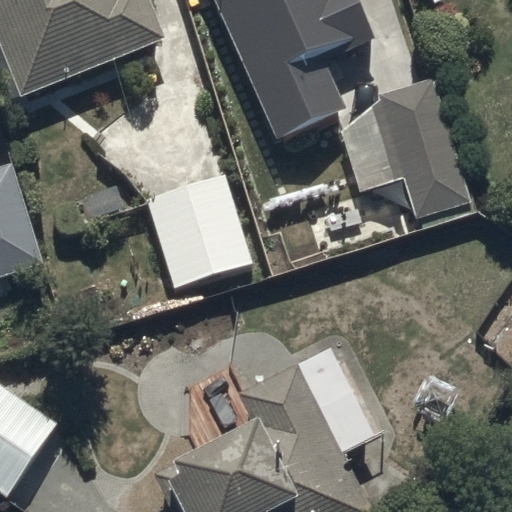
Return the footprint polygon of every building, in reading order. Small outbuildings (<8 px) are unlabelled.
[(0,0),(0,64),(18,111),(165,54),(143,0),(0,0)] [(204,0),(275,154),(349,121),(330,77),(381,54),(356,0),(204,0)] [(407,188),(418,228),(470,214),(437,90),(374,107),(376,116),(343,142),(359,201),(407,188)] [(12,170),(0,173),(0,289),(44,276),(12,170)] [(228,186),(145,211),(172,297),(254,271),(228,186)] [(162,511),(367,511),(344,466),(395,439),(349,349),(237,407),(253,438),(151,490),(162,511)] [(0,502),(5,507),(57,434),(0,394),(0,502)] [(511,437),(483,479),(511,498),(511,437)]
